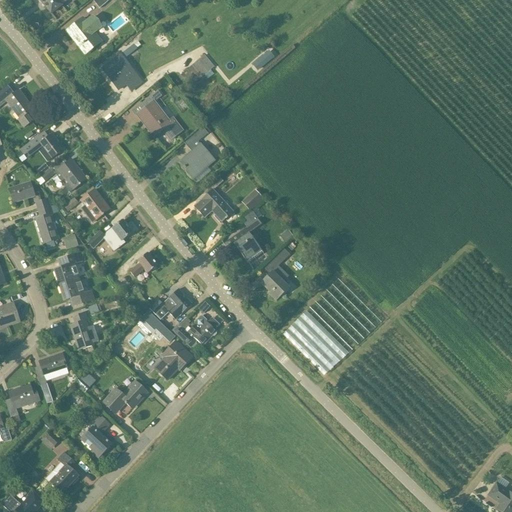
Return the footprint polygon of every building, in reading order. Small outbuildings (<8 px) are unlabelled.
[(39,0),(51,14),(61,6),(60,4),(65,0),(39,0)] [(109,0),(92,0),(99,9),(110,0),(109,0)] [(114,33),(129,19),(122,12),(107,25),(114,33)] [(82,19),(67,31),(85,54),(100,43),(93,33),(100,27),(92,16),(84,22),(82,19)] [(119,56),(102,69),(118,90),(128,82),(134,90),(141,84),(121,59),(135,49),(140,45),(138,42),(133,46),(132,46),(119,56)] [(258,70),(272,58),(267,53),(253,65),(258,70)] [(198,60),(181,74),(192,86),(208,72),(214,67),(204,55),(198,60)] [(7,86),(0,91),(0,107),(6,102),(5,100),(12,95),(11,93),(12,93),(7,86)] [(12,95),(5,100),(6,102),(20,119),(18,120),(23,127),(31,121),(26,114),(31,110),(23,100),(25,99),(18,90),(12,95)] [(141,104),(131,111),(135,117),(137,115),(143,123),(144,122),(154,136),(163,129),(170,139),(181,131),(172,119),(169,122),(153,103),(161,97),(157,91),(141,104)] [(192,152),(179,163),(193,179),(214,161),(200,145),(197,142),(207,134),(210,131),(206,126),(203,128),(202,128),(184,143),(192,152)] [(52,134),(40,143),(52,159),(62,151),(55,142),(57,141),(52,134)] [(71,160),(58,170),(68,183),(65,186),(69,192),(86,179),(71,160)] [(51,168),(41,176),(45,182),(55,174),(51,168)] [(202,200),(194,207),(204,218),(211,211),(221,222),(232,212),(213,190),(222,182),(218,177),(203,190),(207,195),(202,200)] [(30,183),(9,190),(13,203),(34,197),(30,183)] [(94,191),(81,201),(85,206),(82,209),(92,223),(96,220),(109,210),(94,191)] [(256,192),(242,204),(249,212),(262,200),(256,192)] [(67,196),(60,203),(64,207),(71,201),(67,196)] [(48,199),(35,203),(38,211),(50,207),(48,199)] [(71,201),(64,207),(68,212),(78,204),(76,201),(74,199),(71,201)] [(40,218),(35,219),(43,244),(58,239),(51,215),(52,214),(50,207),(38,211),(40,218)] [(236,235),(223,244),(226,249),(232,256),(239,251),(248,264),(263,253),(249,235),(261,226),(257,220),(259,219),(253,211),(244,218),(249,225),(236,235)] [(99,232),(87,243),(92,248),(102,237),(113,251),(117,248),(118,248),(120,247),(119,246),(124,243),(122,240),(132,233),(122,221),(103,236),(99,232)] [(75,236),(64,239),(67,249),(78,246),(75,236)] [(270,274),(260,283),(270,293),(269,294),(275,301),(288,288),(282,282),(288,277),(283,272),(277,267),(289,255),(284,249),(264,269),(270,274)] [(139,264),(129,272),(134,278),(144,270),(147,274),(157,266),(147,253),(137,261),(139,264)] [(65,267),(54,271),(59,286),(78,280),(73,264),(82,261),(79,254),(62,259),(65,267)] [(78,280),(59,286),(64,301),(75,298),(77,305),(94,299),(91,291),(83,294),(78,280)] [(169,301),(165,304),(171,310),(167,313),(174,321),(183,312),(191,305),(178,290),(168,299),(169,301)] [(158,300),(149,309),(152,312),(156,316),(163,308),(165,307),(158,300)] [(205,302),(198,309),(203,314),(210,307),(205,302)] [(98,304),(89,308),(91,314),(100,311),(98,304)] [(12,305),(0,308),(0,327),(18,322),(15,312),(12,305)] [(143,325),(152,316),(148,312),(139,321),(143,325)] [(75,324),(70,326),(78,350),(93,346),(85,322),(87,321),(84,313),(72,317),(75,324)] [(180,329),(175,334),(190,349),(191,348),(192,349),(195,345),(195,344),(197,342),(202,346),(211,337),(213,337),(216,335),(215,333),(216,332),(207,323),(207,320),(203,317),(200,317),(194,323),(194,325),(190,329),(188,327),(190,325),(189,324),(190,322),(186,318),(177,327),(180,329)] [(170,334),(165,339),(170,343),(175,338),(170,334)] [(165,358),(154,369),(167,381),(178,369),(179,371),(191,358),(175,342),(163,355),(165,358)] [(40,366),(34,368),(40,386),(46,384),(43,375),(66,368),(62,354),(38,362),(40,366)] [(79,377),(74,383),(83,391),(88,386),(79,377)] [(106,398),(102,403),(115,416),(126,404),(130,408),(140,397),(142,399),(147,393),(135,381),(122,395),(115,389),(106,398)] [(10,399),(5,401),(10,418),(12,424),(19,422),(17,415),(15,409),(23,407),(39,401),(36,391),(32,392),(29,385),(8,393),(10,399)] [(92,428),(81,440),(93,451),(95,449),(101,455),(110,445),(104,439),(103,439),(100,436),(100,435),(99,434),(103,430),(104,431),(109,425),(100,416),(94,422),(96,424),(92,428)] [(0,435),(1,435),(4,443),(11,440),(8,429),(4,430),(0,418),(0,435)] [(49,431),(43,438),(53,448),(59,441),(49,431)] [(60,463),(45,480),(50,483),(61,494),(71,483),(73,485),(74,484),(78,480),(76,478),(77,476),(69,469),(74,463),(63,453),(56,460),(59,462),(60,463)] [(501,502),(496,510),(499,511),(511,511),(511,494),(509,492),(508,492),(496,483),(489,494),(501,502)] [(10,496),(1,505),(8,511),(34,511),(39,507),(44,502),(34,492),(29,497),(21,506),(10,496)]
